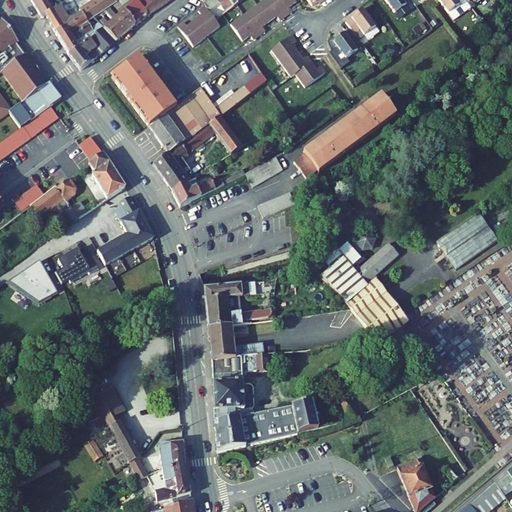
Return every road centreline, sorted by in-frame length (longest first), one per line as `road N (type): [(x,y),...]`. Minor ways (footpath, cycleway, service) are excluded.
road 1 (primary): [(73,90),(133,169),(174,243),(211,501)]
road 2 (residential): [(390,511),(336,464),(211,501)]
road 3 (unknown): [(367,488),(369,459),(345,392),(275,399)]
